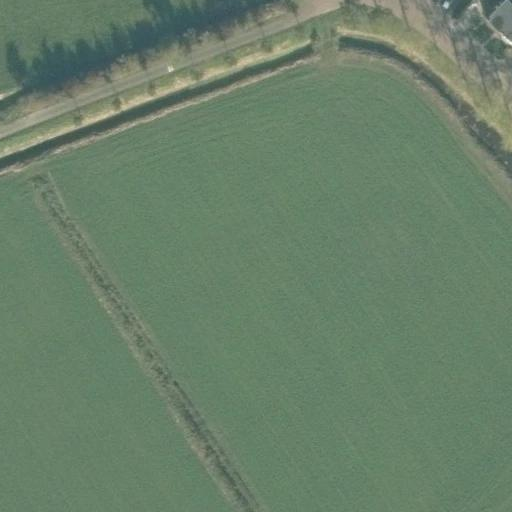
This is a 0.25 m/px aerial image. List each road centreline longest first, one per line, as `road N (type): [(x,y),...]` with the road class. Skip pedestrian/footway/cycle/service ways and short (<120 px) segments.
road 1 (unclassified): [(0,132),(327,0)]
road 2 (unclassified): [(496,83),(391,0)]
